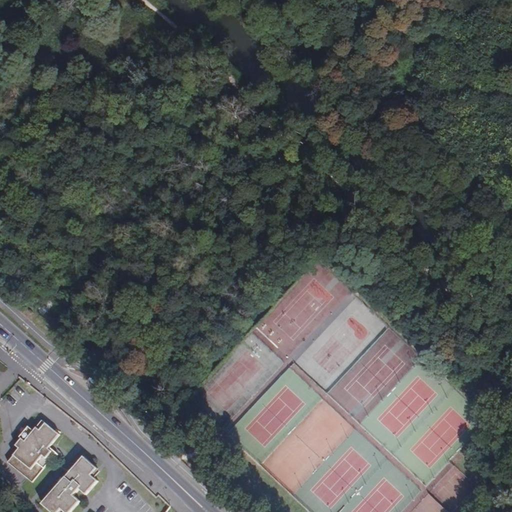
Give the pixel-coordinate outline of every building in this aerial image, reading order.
[(438,30),(430,36),(430,38),(438,46),(445,40),(438,30)] [(430,36),(412,50),(413,52),(415,52),(417,55),(428,46),(427,45),(431,41),(430,38),(430,36)] [(500,97),(511,98),(511,81),(503,81),(500,97)] [(356,124),(369,134),(375,126),(363,116),(356,124)] [(36,482),(59,453),(51,447),(61,434),(43,421),(35,431),(30,427),(22,438),(23,439),(18,447),(21,450),(11,464),(36,482)] [(93,475),(99,467),(85,455),(43,504),(52,511),(60,511),(62,510),(65,511),(71,511),(81,501),(75,496),(81,489),(87,494),(99,480),(93,475)]
